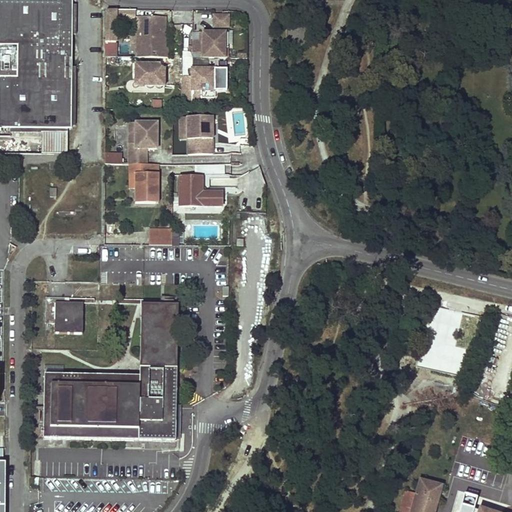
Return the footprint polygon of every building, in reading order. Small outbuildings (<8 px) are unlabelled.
[(0,0),(0,125),(9,126),(9,132),(40,133),(67,133),(67,126),(74,126),(74,69),(67,69),(68,34),(74,34),(74,0),(0,0)] [(115,14),(104,14),(105,58),(115,58),(115,14)] [(213,17),(213,29),(228,29),(228,17),(213,17)] [(165,18),(137,18),(136,59),(167,59),(167,49),(162,49),(162,36),(165,36),(165,18)] [(226,48),(226,35),(203,34),(203,43),(200,42),(199,55),(199,59),(227,60),(227,48),(226,48)] [(165,66),(135,66),(135,84),(145,84),(145,88),(165,88),(165,66)] [(201,71),(191,71),(191,78),(182,78),(181,109),(191,109),(191,99),(191,92),(214,93),(226,94),(227,71),(208,71),(208,74),(201,74),(201,71)] [(187,157),(212,156),(212,119),(187,119),(187,142),(187,157)] [(135,145),(128,145),(128,166),(146,166),(146,150),(156,150),(156,141),(153,141),(153,136),(156,136),(156,124),(135,124),(135,145)] [(67,133),(40,133),(40,154),(66,154),(67,133)] [(105,166),(122,166),(122,156),(105,156),(105,166)] [(195,165),(195,172),(224,174),(224,167),(195,165)] [(146,166),(128,166),(128,176),(134,176),(134,191),(134,205),(156,205),(156,188),(158,188),(158,166),(146,166)] [(202,179),(179,180),(180,209),(223,208),(222,194),(210,195),(202,188),(202,179)] [(215,179),(202,179),(202,188),(216,188),(215,179)] [(148,247),(171,247),(171,231),(148,231),(148,247)] [(45,298),(44,324),(54,324),(54,333),(82,334),(82,303),(64,303),(64,299),(45,298)] [(43,375),(43,431),(40,431),(40,435),(42,435),(42,439),(175,441),(177,305),(159,305),(140,304),(139,377),(43,375)] [(493,424),(498,410),(484,406),(480,419),(493,424)] [(459,464),(463,446),(448,442),(444,461),(459,464)] [(437,511),(444,489),(420,482),(416,495),(405,492),(399,511),(437,511)]
